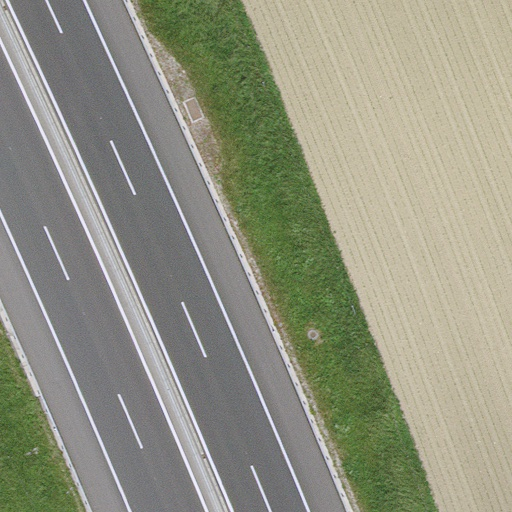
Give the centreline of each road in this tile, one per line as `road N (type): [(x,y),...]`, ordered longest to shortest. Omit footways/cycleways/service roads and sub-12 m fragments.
road 1 (motorway): [(270,511),(45,0)]
road 2 (motorway): [(0,128),(167,511)]
